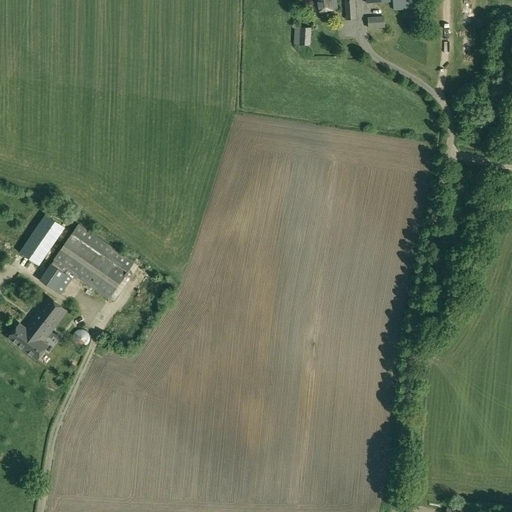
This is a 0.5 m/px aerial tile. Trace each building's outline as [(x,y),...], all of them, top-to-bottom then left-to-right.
[(312,0),(314,12),(326,10),(338,8),(336,0),(312,0)] [(357,19),(355,0),(344,0),(346,20),(357,19)] [(418,0),(366,0),(366,3),(393,1),(394,10),(418,9),(418,0)] [(385,16),(368,17),(369,28),(384,28),(385,16)] [(311,45),(311,27),(295,27),(294,44),(300,44),(310,45),(311,45)] [(20,252),(39,264),(65,227),(46,214),(20,252)] [(78,224),(72,233),(40,280),(61,294),(75,275),(109,298),(128,271),(133,263),(78,224)] [(135,275),(141,268),(136,263),(130,271),(135,275)] [(41,301),(35,284),(11,292),(17,309),(41,301)] [(19,324),(9,338),(37,359),(47,346),(43,342),(67,311),(48,297),(24,328),(19,324)] [(85,340),(91,336),(86,330),(80,334),(85,340)]
